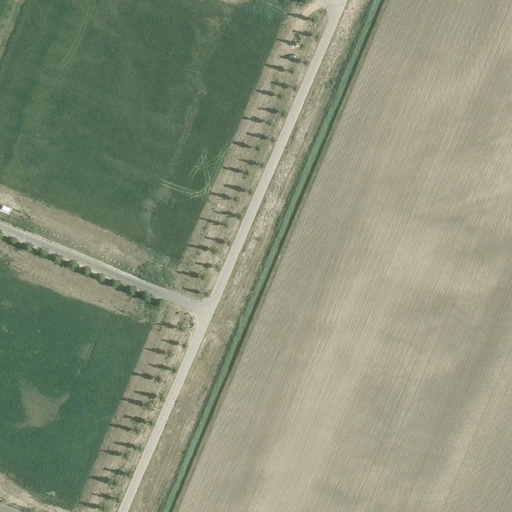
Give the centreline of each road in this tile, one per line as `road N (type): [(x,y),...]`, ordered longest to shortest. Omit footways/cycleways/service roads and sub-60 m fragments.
road 1 (residential): [(341,5),(204,313)]
road 2 (residential): [(0,229),(204,313)]
road 3 (residential): [(204,313),(120,511)]
